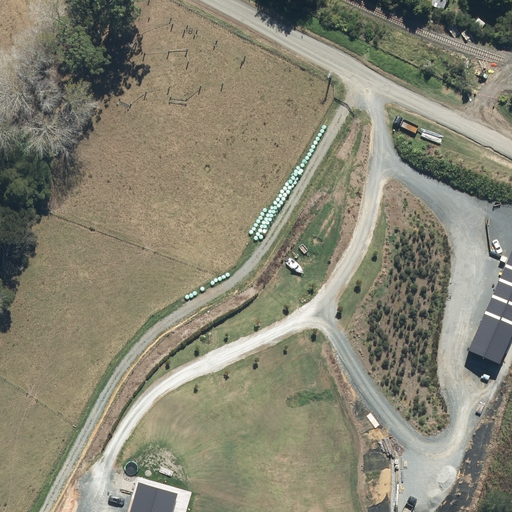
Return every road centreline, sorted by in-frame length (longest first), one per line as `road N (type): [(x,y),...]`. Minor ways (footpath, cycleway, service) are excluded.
road 1 (track): [(70,511),(121,416),(175,351),(232,316),(350,126),(362,76)]
road 2 (track): [(350,126),(370,181),(366,265),(334,327),(302,360),(158,426),(137,429),(121,416)]
road 3 (unclassified): [(215,0),(511,149)]
